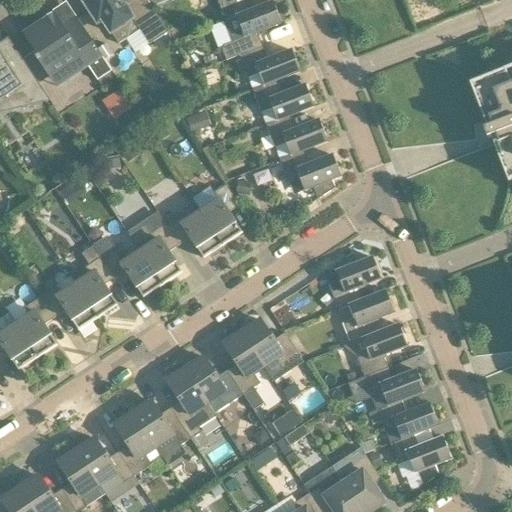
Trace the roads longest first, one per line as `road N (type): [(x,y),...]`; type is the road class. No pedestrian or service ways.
road 1 (residential): [(0,458),(388,198)]
road 2 (residential): [(443,511),(477,469),(477,429),(388,198)]
road 3 (residential): [(388,198),(311,0)]
